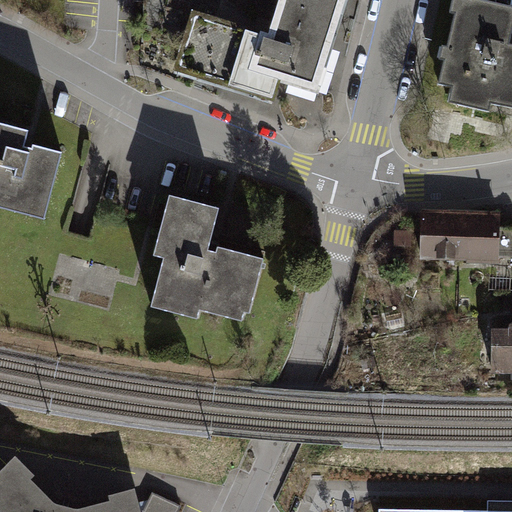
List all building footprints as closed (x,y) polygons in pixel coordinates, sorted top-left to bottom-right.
[(341,0),(277,0),(266,33),(200,12),(180,73),(221,86),(279,104),(287,78),(314,86),(341,0)] [(511,32),(511,6),(485,0),(452,0),(450,9),(455,11),(448,43),(443,42),(440,56),(444,57),(439,78),(454,82),(450,99),(488,108),(491,98),(511,102),(511,40),(510,40),(511,32)] [(34,130),(0,121),(0,199),(47,211),(63,149),(32,141),(34,130)] [(206,245),(218,204),(172,191),(154,255),(164,258),(150,304),(198,318),(201,307),(244,320),(261,260),(206,245)] [(459,213),(422,211),(419,259),(457,260),(459,213)] [(500,215),(459,213),(457,260),(498,262),(500,215)] [(511,328),(497,329),(497,371),(511,371),(511,328)] [(139,511),(133,486),(81,508),(61,508),(46,498),(25,477),(29,472),(14,457),(0,469),(0,511),(139,511)]
